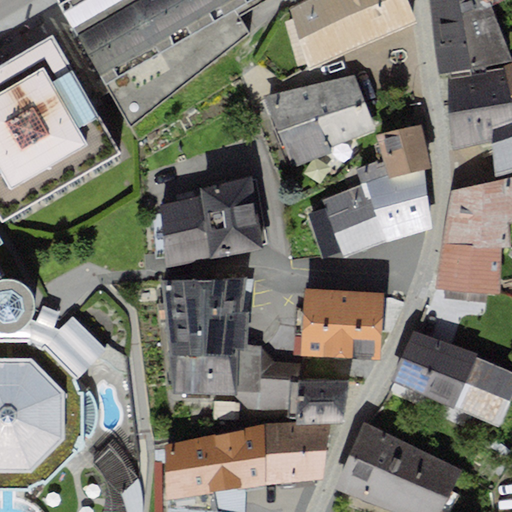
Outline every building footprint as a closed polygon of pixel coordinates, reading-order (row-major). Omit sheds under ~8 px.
[(60,0),(55,3),(62,15),(127,125),(247,33),(236,17),(264,0),(60,0)] [(290,17),(283,20),(295,64),(303,62),(304,67),(417,20),(408,0),(302,0),(288,8),(290,17)] [(428,0),(435,70),(466,69),(511,56),(489,0),(428,0)] [(51,32),(0,61),(0,216),(118,149),(51,32)] [(511,61),(502,66),(511,108),(511,61)] [(511,108),(502,66),(446,76),(447,95),(451,149),(491,139),(490,129),(511,118),(511,108)] [(354,75),(264,97),(277,131),(290,164),(328,150),(326,144),(373,127),(362,98),(354,75)] [(511,118),(490,129),(491,139),(492,149),(493,174),(511,168),(511,118)] [(420,122),(375,132),(382,159),(389,182),(418,173),(431,170),(423,134),(420,122)] [(352,167),(359,182),(382,240),(427,225),(421,183),(418,173),(389,182),(382,159),(352,167)] [(256,177),(199,186),(201,193),(210,252),(266,243),(261,210),(256,177)] [(511,178),(467,187),(453,190),(443,242),(500,245),(510,245),(506,222),(511,220),(511,178)] [(322,206),(303,214),(321,258),(337,252),(339,257),(382,240),(359,182),(318,198),(322,206)] [(210,252),(201,193),(182,196),(159,199),(166,263),(211,257),(210,252)] [(500,245),(443,242),(436,289),(446,288),(445,297),(483,300),(484,291),(498,292),(500,245)] [(0,487),(27,486),(44,479),(72,451),(81,430),(80,396),(74,378),(106,351),(72,315),(59,328),(54,326),(59,311),(51,308),(42,304),(36,319),(29,316),(33,308),(34,302),(34,297),(32,291),(29,286),(23,281),(17,278),(10,275),(4,275),(0,276),(0,487)] [(219,281),(162,281),(171,389),(198,391),(239,393),(238,408),(287,411),(289,378),(299,378),(300,361),(270,359),(256,345),(240,344),(241,281),(219,281)] [(343,289),(303,286),(301,353),(378,356),(382,291),(343,289)] [(479,355),(413,331),(405,348),(393,378),(498,423),(511,387),(511,371),(477,358),(479,355)] [(345,380),(294,379),(292,423),(327,422),(342,422),(344,388),(345,380)] [(292,423),(261,423),(262,481),(320,480),(324,445),(327,422),(292,423)] [(434,511),(459,467),(363,422),(348,453),(332,487),(399,511),(434,511)] [(213,434),(162,443),(165,498),(212,490),(219,488),(262,481),(261,423),(213,434)] [(109,449),(93,465),(121,492),(124,503),(102,510),(102,511),(135,511),(137,476),(109,449)] [(214,495),(212,490),(165,498),(166,511),(230,511),(217,510),(214,495)]
